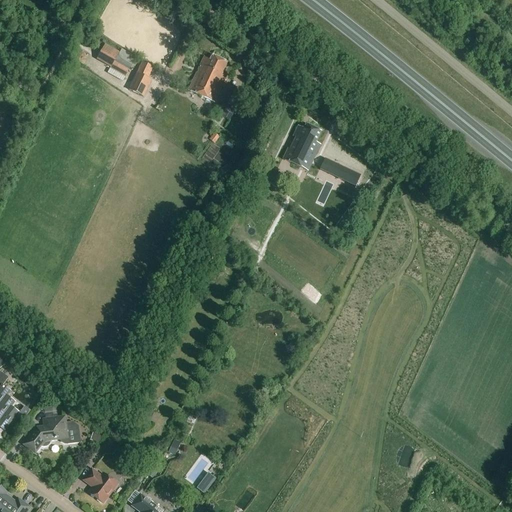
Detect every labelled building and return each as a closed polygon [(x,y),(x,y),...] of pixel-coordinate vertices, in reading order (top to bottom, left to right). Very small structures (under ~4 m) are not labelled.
[(227,64),(212,57),(210,61),(204,58),(188,91),(214,103),(221,89),(226,76),(222,74),(227,64)] [(128,71),(114,62),(110,68),(110,70),(124,78),(128,71)] [(147,79),(135,74),(128,90),(143,97),(151,81),(147,79)] [(232,96),(221,117),(229,121),(240,100),(232,96)] [(321,133),(306,125),(304,130),(298,127),(282,160),(297,167),(307,172),(320,146),(316,143),(321,133)] [(214,134),(209,140),(214,144),(218,137),(214,134)] [(342,168),(337,179),(355,188),(361,177),(342,168)] [(10,359),(4,367),(9,370),(15,362),(10,359)] [(8,378),(1,373),(0,373),(0,427),(4,430),(17,413),(10,408),(14,403),(6,397),(9,392),(2,387),(8,378)] [(24,407),(16,418),(22,422),(30,412),(24,407)] [(146,412),(141,424),(147,427),(152,415),(146,412)] [(50,441),(59,439),(59,441),(61,443),(62,444),(63,445),(65,446),(67,446),(81,444),(78,427),(72,422),(64,423),(64,418),(44,421),(45,428),(36,429),(24,445),(34,453),(40,446),(42,447),(44,447),(46,447),(47,446),(49,444),(49,442),(50,441)] [(92,433),(90,440),(100,443),(102,436),(92,433)] [(168,453),(174,456),(180,443),(174,440),(168,453)] [(151,467),(145,475),(153,480),(158,473),(151,467)] [(100,478),(91,471),(84,481),(94,488),(89,494),(89,493),(103,504),(102,503),(106,498),(107,498),(111,493),(109,492),(115,484),(102,475),(100,478)] [(208,474),(205,479),(212,484),(215,480),(208,474)] [(6,493),(0,488),(0,511),(1,511),(25,511),(28,508),(18,500),(15,504),(4,496),(6,493)] [(156,507),(140,495),(131,507),(137,511),(153,511),(156,507)]
